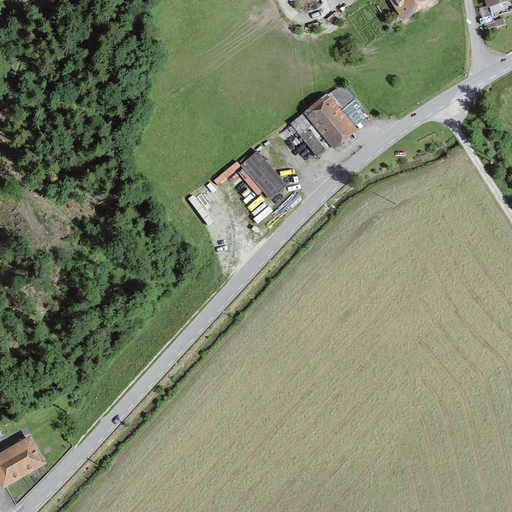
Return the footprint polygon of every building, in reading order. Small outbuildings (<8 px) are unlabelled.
[(393,0),(405,17),(431,0),(393,0)] [(511,0),(488,0),(493,15),(511,8),(511,0)] [(291,124),(317,157),(351,132),(339,115),(342,113),(340,111),(356,99),(344,83),(291,124)] [(286,185),(258,153),(243,166),(270,198),(286,185)] [(0,459),(0,478),(3,484),(41,463),(27,439),(17,445),(19,449),(0,459)]
